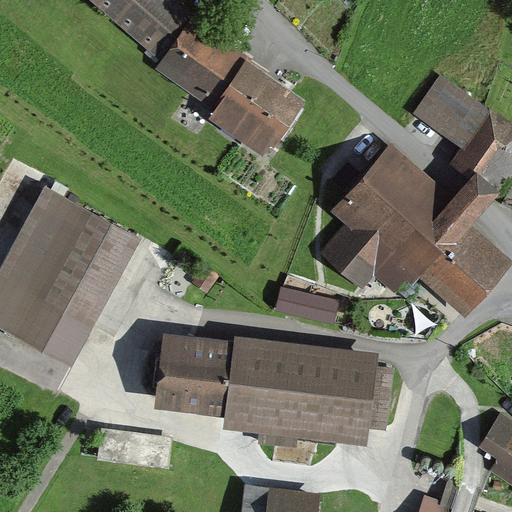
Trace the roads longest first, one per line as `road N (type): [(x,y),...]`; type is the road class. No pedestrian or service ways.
road 1 (unclassified): [(511,243),(493,214),(384,126),(251,0)]
road 2 (unknown): [(439,351),(398,352),(138,307)]
road 3 (track): [(388,511),(439,351),(511,294)]
